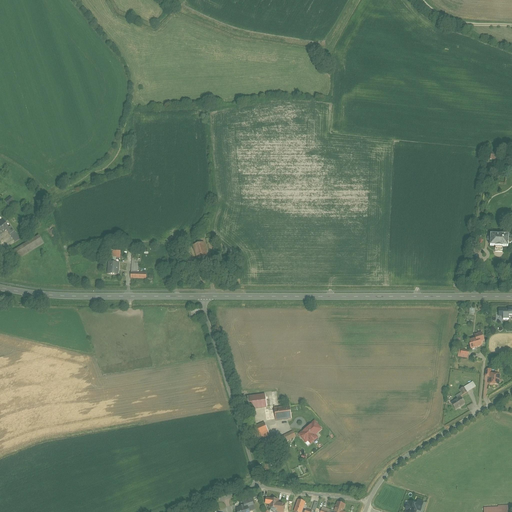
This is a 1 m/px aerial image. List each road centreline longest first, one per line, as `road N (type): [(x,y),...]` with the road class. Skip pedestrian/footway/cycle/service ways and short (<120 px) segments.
road 1 (secondary): [(203,297),(511,297)]
road 2 (secondary): [(0,288),(203,297)]
road 3 (residential): [(255,485),(203,297)]
road 4 (residential): [(511,392),(401,459),(365,505)]
